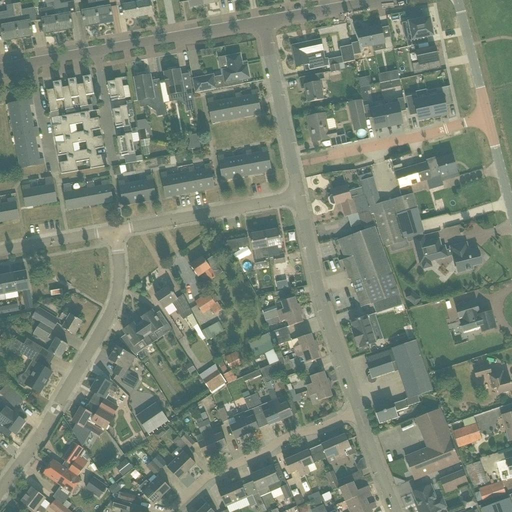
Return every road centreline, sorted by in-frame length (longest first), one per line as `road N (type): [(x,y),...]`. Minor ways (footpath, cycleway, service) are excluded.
road 1 (residential): [(0,490),(113,300),(116,230)]
road 2 (residential): [(359,412),(314,277),(299,196)]
road 3 (residential): [(171,511),(207,476),(359,412)]
road 4 (residential): [(292,162),(486,116)]
road 5 (residential): [(116,230),(299,196)]
road 6 (tertiary): [(96,51),(262,21)]
road 7 (residential): [(292,162),(262,21)]
road 8 (tertiary): [(262,21),(382,0)]
